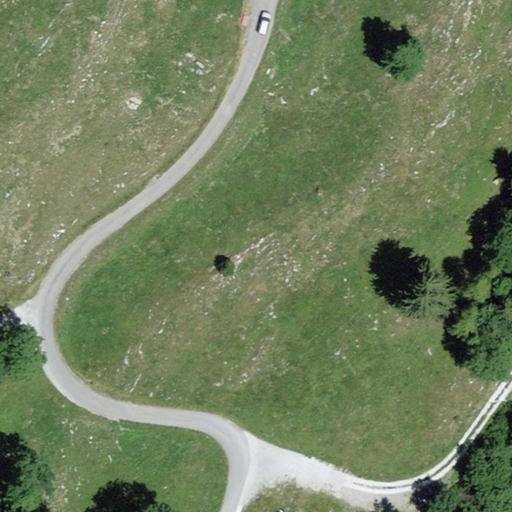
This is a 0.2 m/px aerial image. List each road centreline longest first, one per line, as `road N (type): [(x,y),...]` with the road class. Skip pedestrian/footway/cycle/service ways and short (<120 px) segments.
road 1 (unclassified): [(230,511),(240,459),(219,425),(104,404),(48,362),(41,319),(46,292),(81,244),(197,145),(248,67),(261,0)]
road 2 (track): [(240,459),(437,491),(492,474),(511,457)]
